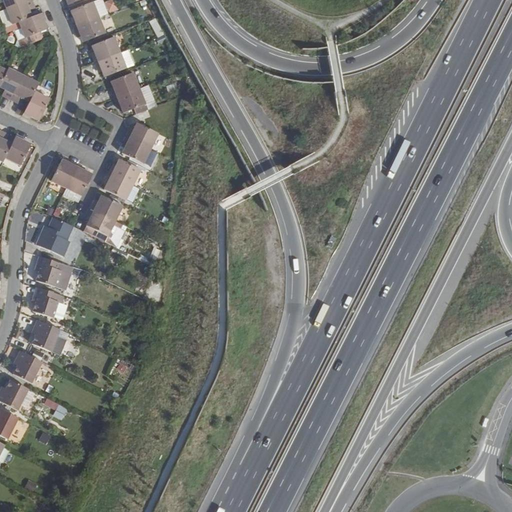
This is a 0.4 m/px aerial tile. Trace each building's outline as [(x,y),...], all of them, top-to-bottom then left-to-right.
[(2,0),(3,3),(6,10),(31,0),(2,0)] [(32,0),(31,0),(6,10),(12,25),(19,23),(32,17),(30,12),(29,9),(35,6),(32,0)] [(109,13),(119,9),(115,0),(107,0),(104,2),(109,13)] [(93,2),(70,11),(72,17),(73,19),(70,21),(73,29),(99,18),(93,2)] [(6,10),(0,11),(0,19),(3,28),(12,25),(6,10)] [(41,32),(47,30),(46,28),(45,28),(42,19),(43,19),(42,14),(32,17),(19,23),(25,39),(41,32)] [(99,18),(73,29),(76,36),(80,35),(81,37),(83,43),(105,34),(99,18)] [(25,39),(19,23),(13,25),(19,41),(25,39)] [(44,39),(41,32),(25,39),(27,45),(44,39)] [(114,38),(91,47),(93,52),(94,54),(91,56),(93,63),(121,53),(114,38)] [(121,53),(93,63),(96,71),(100,70),(101,72),(103,78),(127,69),(121,53)] [(172,56),(165,58),(167,65),(174,63),(172,56)] [(8,69),(7,70),(0,85),(0,88),(5,90),(7,92),(5,97),(11,101),(23,76),(8,69)] [(134,73),(110,82),(113,88),(113,90),(110,92),(113,100),(140,89),(134,73)] [(38,83),(23,76),(11,101),(18,104),(21,98),(23,99),(29,102),(34,92),(38,83)] [(140,89),(113,100),(116,108),(120,106),(121,108),(123,114),(146,104),(140,89)] [(34,92),(29,102),(24,114),(39,121),(50,99),(34,92)] [(129,129),(125,136),(151,149),(158,134),(136,123),(133,129),(133,131),(129,129)] [(6,133),(0,130),(0,161),(2,163),(4,159),(12,143),(6,140),(3,139),(6,133)] [(15,136),(12,143),(4,159),(20,166),(30,144),(15,136)] [(124,148),(122,153),(128,156),(143,164),(151,149),(125,136),(122,144),(126,146),(124,148)] [(62,159),(51,181),(67,189),(78,165),(71,161),(70,163),(62,159)] [(115,167),(111,165),(107,173),(133,186),(140,171),(125,162),(119,159),(116,165),(115,167)] [(86,168),(78,165),(67,189),(81,196),(93,174),(85,170),(86,168)] [(107,184),(104,189),(110,192),(126,201),(133,186),(107,173),(104,180),(108,182),(107,184)] [(97,203),(94,201),(90,209),(115,221),(123,206),(107,199),(101,195),(98,200),(97,203)] [(90,218),(89,220),(86,226),(108,236),(115,221),(90,209),(86,216),(90,218)] [(42,230),(36,245),(54,253),(64,258),(71,243),(68,242),(75,228),(70,226),(52,218),(48,227),(46,232),(42,230)] [(108,237),(108,236),(86,226),(83,232),(111,246),(114,240),(108,237)] [(154,248),(151,257),(159,259),(162,251),(154,248)] [(162,266),(166,254),(163,252),(158,263),(162,266)] [(43,258),(39,257),(35,271),(39,272),(43,258)] [(62,271),(58,270),(60,264),(43,258),(39,272),(36,281),(57,287),(62,271)] [(155,272),(146,268),(142,276),(151,280),(155,272)] [(40,289),(36,288),(32,301),(36,303),(40,289)] [(59,303),(54,301),(56,294),(40,289),(36,303),(33,312),(54,319),(59,303)] [(32,345),(50,353),(57,337),(60,331),(38,322),(34,330),(38,331),(36,336),(32,345)] [(66,341),(57,337),(50,353),(60,357),(66,341)] [(13,375),(31,384),(42,363),(20,352),(16,360),(20,362),(18,367),(13,375)] [(0,402),(17,412),(28,390),(10,381),(5,391),(3,395),(0,393),(0,402)] [(48,385),(44,392),(49,395),(52,388),(48,385)] [(0,436),(7,440),(18,419),(0,409),(0,436)] [(66,413),(59,409),(56,415),(63,419),(66,413)] [(38,441),(46,445),(50,436),(43,432),(38,441)]
